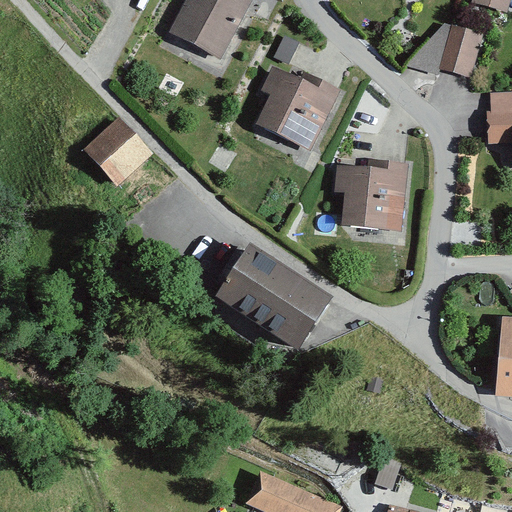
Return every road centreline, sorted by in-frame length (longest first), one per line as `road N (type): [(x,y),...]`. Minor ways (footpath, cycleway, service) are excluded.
road 1 (residential): [(20,0),(226,217),(408,339)]
road 2 (residential): [(309,0),(443,138),(436,266)]
road 3 (residential): [(408,339),(478,400),(511,411)]
